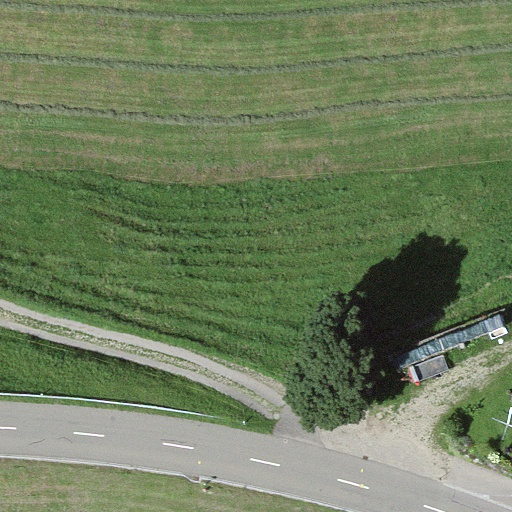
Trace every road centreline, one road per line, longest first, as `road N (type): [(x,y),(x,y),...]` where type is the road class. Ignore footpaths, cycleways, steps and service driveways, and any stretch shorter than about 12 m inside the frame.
road 1 (tertiary): [(0,429),(237,453),(443,511)]
road 2 (track): [(360,488),(226,384),(0,315)]
